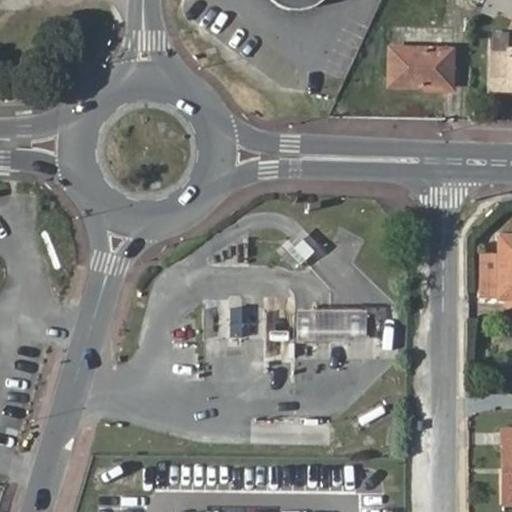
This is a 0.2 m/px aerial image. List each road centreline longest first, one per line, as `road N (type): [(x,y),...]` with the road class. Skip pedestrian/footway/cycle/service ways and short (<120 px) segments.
road 1 (residential): [(444,162),(444,511)]
road 2 (unclassified): [(41,511),(120,219)]
road 3 (secondary): [(224,160),(444,162)]
road 4 (secondary): [(224,160),(224,136),(204,95),(186,80),(141,71)]
road 5 (secondary): [(120,219),(142,224),(186,214),(204,200),(224,160)]
